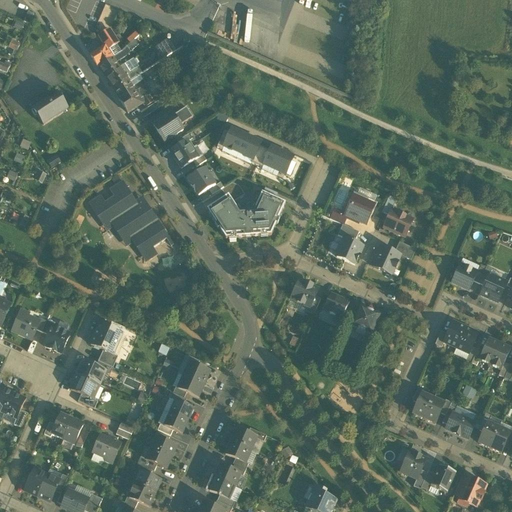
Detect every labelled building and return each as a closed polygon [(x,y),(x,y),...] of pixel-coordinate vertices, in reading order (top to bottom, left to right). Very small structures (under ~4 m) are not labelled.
[(344,0),(341,7),(349,10),(352,2),(351,2),(352,0),(344,0)] [(24,23),(29,25),(34,15),(28,13),(24,23)] [(99,37),(102,43),(110,38),(111,39),(113,37),(109,31),(99,37)] [(98,68),(99,68),(113,58),(121,53),(116,46),(115,46),(111,39),(110,38),(102,43),(105,47),(90,56),(98,68)] [(155,48),(163,60),(176,51),(168,39),(155,48)] [(8,47),(16,51),(19,43),(11,40),(8,47)] [(131,52),(138,46),(134,41),(130,44),(127,47),(129,50),(130,49),(131,52)] [(185,50),(191,56),(194,54),(198,46),(192,43),(185,50)] [(130,53),(129,50),(127,47),(121,52),(122,53),(125,58),(130,53)] [(116,63),(125,58),(122,53),(121,53),(113,58),(116,63)] [(99,68),(105,77),(119,68),(116,63),(113,58),(99,68)] [(0,70),(7,72),(10,63),(0,59),(0,70)] [(132,60),(124,65),(130,73),(138,68),(132,60)] [(142,74),(138,68),(130,73),(124,65),(119,68),(129,83),(142,74)] [(114,92),(129,83),(119,68),(105,77),(114,92)] [(143,81),(146,86),(152,82),(149,77),(143,81)] [(143,81),(132,88),(135,92),(140,89),(145,86),(146,86),(143,81)] [(120,102),(135,92),(132,88),(129,83),(114,92),(120,102)] [(145,86),(140,89),(145,97),(147,96),(150,94),(145,86)] [(140,100),(145,97),(140,89),(135,92),(140,100)] [(37,116),(43,125),(68,109),(57,92),(32,109),(33,110),(32,111),(35,117),(37,116)] [(152,103),(147,96),(145,97),(140,100),(135,92),(120,102),(128,114),(144,103),(146,107),(152,103)] [(148,108),(151,114),(162,107),(158,102),(148,108)] [(186,108),(173,116),(180,126),(193,118),(186,108)] [(131,119),(135,124),(143,119),(140,114),(131,119)] [(173,116),(172,114),(153,127),(164,144),(183,131),(181,128),(180,126),(173,116)] [(229,156),(236,159),(247,135),(243,133),(243,135),(232,130),(230,134),(224,148),(231,151),(229,156)] [(222,151),(224,148),(230,134),(224,132),(217,148),(222,151)] [(177,142),(180,147),(187,143),(192,140),(189,135),(177,142)] [(251,136),(247,135),(236,159),(244,162),(246,158),(253,161),(254,159),(259,147),(261,143),(250,138),(251,136)] [(19,146),(27,150),(30,143),(22,140),(19,146)] [(180,147),(170,154),(181,171),(193,163),(203,157),(196,146),(191,150),(187,143),(180,147)] [(259,161),(264,150),(259,147),(254,159),(259,161)] [(263,166),(264,166),(262,169),(261,170),(272,175),(275,171),(284,175),(285,176),(286,175),(290,177),(296,164),(291,162),(294,158),(272,148),(270,152),(264,164),(263,166)] [(264,150),(259,161),(264,164),(270,152),(264,150)] [(16,154),(13,161),(21,164),(24,157),(16,154)] [(48,162),(52,168),(60,163),(56,157),(48,162)] [(193,163),(196,168),(206,161),(203,157),(193,163)] [(204,170),(188,181),(191,186),(191,187),(191,186),(195,192),(194,192),(195,193),(199,197),(208,191),(215,187),(204,170)] [(6,179),(14,181),(17,174),(8,171),(6,179)] [(284,175),(275,171),(272,175),(282,180),(284,175)] [(144,255),(149,261),(158,256),(153,249),(169,239),(151,211),(148,213),(139,200),(136,202),(123,182),(109,191),(114,198),(105,203),(100,196),(88,204),(102,225),(105,223),(109,230),(113,228),(122,241),(124,239),(129,246),(133,244),(141,256),(144,255)] [(220,183),(215,187),(208,191),(212,196),(223,188),(220,183)] [(265,188),(263,194),(275,200),(278,194),(265,188)] [(359,191),(356,198),(373,205),(376,198),(359,191)] [(275,218),(278,219),(285,204),(275,200),(263,194),(262,194),(255,209),(259,211),(257,215),(251,216),(251,215),(242,216),(236,217),(234,212),(237,210),(228,196),(207,210),(216,224),(219,222),(222,227),(219,229),(226,239),(229,239),(231,235),(236,234),(236,239),(246,238),(246,237),(251,237),(251,238),(260,237),(260,233),(264,232),(267,236),(271,236),(276,225),(272,223),(275,218)] [(347,217),(367,226),(371,216),(369,215),(373,206),(373,205),(356,198),(355,197),(351,207),(349,206),(345,215),(345,216),(347,217)] [(389,197),(382,213),(388,215),(391,208),(393,209),(397,201),(389,197)] [(142,198),(139,200),(148,213),(151,211),(142,198)] [(331,220),(343,226),(347,217),(345,216),(345,215),(335,211),(331,220)] [(384,229),(405,238),(413,221),(392,212),(384,229)] [(23,226),(27,217),(20,214),(16,223),(23,226)] [(359,233),(343,226),(338,237),(345,240),(345,239),(354,244),(359,233)] [(495,232),(487,234),(490,241),(497,238),(495,232)] [(336,258),(354,266),(362,247),(354,244),(345,239),(345,240),(336,258)] [(400,256),(411,261),(416,250),(399,243),(394,254),(400,256)] [(373,268),(391,276),(394,269),(395,269),(398,264),(397,263),(400,256),(394,254),(382,248),(373,268)] [(462,259),(460,265),(477,273),(480,267),(462,259)] [(451,283),(469,291),(473,282),(477,273),(460,265),(451,283)] [(478,284),(486,268),(481,266),(480,267),(477,273),(473,282),(478,284)] [(492,271),(486,268),(478,284),(484,287),(489,276),(492,271)] [(503,276),(492,271),(489,276),(501,281),(503,276)] [(480,296),(497,304),(503,291),(501,290),(504,282),(501,281),(489,276),(484,287),(480,296)] [(21,285),(12,282),(10,287),(18,291),(21,285)] [(308,308),(310,309),(315,297),(318,290),(312,287),(312,286),(306,284),(305,285),(299,282),(291,300),(308,308)] [(330,295),(323,312),(342,320),(345,311),(349,303),(330,295)] [(306,313),(313,316),(321,300),(315,297),(310,309),(308,308),(306,313)] [(0,327),(1,328),(11,306),(0,301),(0,327)] [(352,327),(371,336),(377,322),(380,317),(360,308),(352,327)] [(351,314),(345,311),(342,320),(338,328),(343,330),(351,314)] [(18,336),(31,342),(36,331),(40,323),(27,318),(28,315),(22,312),(19,319),(22,320),(18,327),(21,328),(18,336)] [(12,333),(15,334),(18,327),(22,320),(19,319),(12,333)] [(42,334),(42,333),(46,323),(41,320),(40,323),(36,331),(42,334)] [(47,322),(46,323),(42,333),(48,337),(53,327),(54,325),(47,322)] [(370,339),(375,341),(383,325),(377,322),(371,336),(370,339)] [(59,323),(57,329),(66,333),(69,327),(59,323)] [(444,343),(456,349),(465,329),(453,323),(447,335),(444,343)] [(103,352),(112,356),(112,355),(122,335),(122,334),(100,324),(90,346),(103,352)] [(54,352),(61,355),(70,335),(66,333),(57,329),(53,327),(48,337),(44,347),(51,350),(52,349),(55,350),(54,352)] [(478,335),(465,329),(456,349),(469,355),(472,348),(478,335)] [(435,345),(441,348),(444,343),(447,335),(441,332),(435,345)] [(127,337),(122,335),(112,355),(118,358),(127,337)] [(479,362),(490,367),(500,344),(489,340),(482,354),(479,362)] [(511,349),(500,344),(490,367),(501,371),(504,364),(511,349)] [(466,362),(471,364),(477,352),(477,351),(472,348),(469,355),(466,361),(466,362)] [(469,355),(456,349),(453,355),(466,361),(469,355)] [(98,363),(113,369),(118,358),(112,355),(112,356),(103,352),(98,363)] [(471,364),(476,367),(479,362),(482,354),(477,352),(471,364)] [(190,364),(197,367),(199,362),(188,357),(186,363),(189,365),(190,364)] [(77,376),(99,386),(104,373),(105,372),(96,368),(83,362),(77,376)] [(177,374),(184,377),(189,365),(186,363),(183,362),(177,374)] [(110,375),(113,369),(98,363),(96,368),(105,372),(104,373),(110,375)] [(189,365),(184,377),(204,386),(210,373),(197,367),(190,364),(189,365)] [(498,377),(504,379),(510,366),(504,364),(501,371),(498,377)] [(92,401),(99,386),(77,376),(70,391),(81,396),(92,401)] [(198,399),(204,386),(184,377),(178,390),(186,393),(198,399)] [(0,412),(4,415),(13,395),(0,388),(0,412)] [(467,388),(463,395),(472,399),(476,392),(467,388)] [(173,394),(184,399),(186,393),(178,390),(175,389),(173,394)] [(412,402),(418,404),(422,395),(424,391),(418,389),(412,402)] [(176,402),(184,406),(187,400),(184,399),(173,394),(170,393),(168,398),(169,399),(176,402)] [(25,400),(13,395),(4,415),(16,420),(21,411),(25,400)] [(413,415),(424,420),(433,400),(422,395),(418,404),(413,415)] [(97,403),(92,401),(81,396),(78,403),(94,410),(97,403)] [(170,415),(176,402),(169,399),(164,412),(170,415)] [(444,405),(433,400),(424,420),(435,425),(440,414),(444,405)] [(440,414),(445,416),(449,407),(451,404),(445,401),(444,405),(440,414)] [(176,402),(170,415),(187,422),(189,416),(190,417),(193,410),(184,406),(176,402)] [(442,424),(447,426),(452,415),(453,415),(455,410),(449,407),(445,416),(442,424)] [(472,424),(476,416),(457,407),(455,410),(453,415),(472,424)] [(13,426),(20,429),(27,414),(21,411),(16,420),(13,426)] [(184,428),(187,422),(170,415),(164,427),(173,431),(182,435),(185,428),(184,428)] [(447,426),(446,430),(468,440),(474,425),(472,424),(453,415),(452,415),(447,426)] [(478,431),(484,434),(488,425),(491,418),(491,417),(486,415),(478,431)] [(52,435),(63,440),(72,421),(60,416),(56,426),(52,435)] [(491,418),(488,425),(499,430),(502,423),(491,418)] [(83,426),(72,421),(63,440),(63,441),(74,446),(83,426)] [(44,435),(50,438),(52,435),(56,426),(49,423),(44,435)] [(511,428),(511,426),(502,423),(499,430),(510,434),(511,428)] [(116,435),(129,441),(134,430),(121,424),(116,435)] [(164,427),(160,425),(157,431),(170,437),(173,431),(164,427)] [(490,449),(499,430),(488,425),(484,434),(479,445),(490,449)] [(236,430),(231,443),(251,452),(256,440),(257,439),(247,435),(236,430)] [(256,440),(264,443),(266,437),(250,430),(247,435),(257,439),(256,440)] [(510,434),(499,430),(490,449),(501,454),(505,443),(510,434)] [(76,447),(81,449),(88,433),(83,431),(76,447)] [(156,439),(167,444),(169,439),(157,433),(154,438),(156,439)] [(93,454),(106,459),(106,457),(113,460),(120,446),(101,437),(93,454)] [(156,439),(151,450),(171,459),(176,448),(167,444),(156,439)] [(245,464),(251,452),(231,443),(225,456),(235,460),(245,464)] [(166,470),(171,459),(151,450),(146,461),(157,466),(166,470)] [(416,480),(417,480),(421,471),(426,460),(410,453),(401,473),(416,480)] [(137,466),(139,467),(152,472),(154,473),(157,466),(146,461),(141,458),(137,466)] [(233,466),(234,466),(231,471),(240,475),(240,476),(243,477),(246,471),(248,465),(245,464),(235,460),(233,466)] [(220,466),(215,479),(235,488),(240,476),(240,475),(231,471),(220,466)] [(431,487),(447,494),(456,474),(439,466),(435,476),(430,487),(431,487)] [(149,478),(152,472),(139,467),(137,472),(140,474),(149,478)] [(25,492),(37,498),(47,476),(34,470),(25,492)] [(413,487),(420,490),(421,489),(427,474),(421,471),(417,480),(416,480),(413,487)] [(421,489),(428,492),(431,487),(430,487),(435,476),(428,472),(427,474),(421,489)] [(134,486),(155,496),(160,483),(149,478),(140,474),(134,486)] [(60,481),(47,476),(37,498),(50,503),(55,492),(60,481)] [(55,492),(61,495),(68,479),(62,476),(60,481),(55,492)] [(229,501),(235,488),(215,479),(209,492),(220,497),(229,501)] [(456,490),(462,492),(467,481),(461,479),(456,490)] [(458,500),(459,500),(469,505),(476,508),(479,501),(480,502),(484,495),(483,494),(486,487),(468,479),(467,481),(462,492),(460,498),(458,500)] [(302,499),(308,502),(315,488),(309,485),(302,499)] [(138,503),(149,508),(155,496),(134,486),(129,499),(138,503)] [(315,487),(315,488),(308,502),(306,508),(314,511),(331,511),(336,501),(324,495),(326,492),(315,487)] [(454,495),(460,498),(462,492),(456,490),(454,495)] [(61,508),(69,511),(83,511),(84,511),(89,500),(88,500),(69,491),(61,508)] [(84,511),(83,511),(96,511),(102,500),(91,495),(88,500),(89,500),(84,511)] [(228,507),(232,509),(235,503),(229,501),(220,497),(217,502),(228,507)] [(127,498),(124,504),(135,509),(138,503),(129,499),(127,498)] [(467,508),(469,505),(459,500),(457,504),(467,508)] [(127,511),(133,511),(135,509),(124,504),(119,501),(116,507),(124,511),(124,510),(127,511)] [(214,508),(221,511),(225,511),(228,507),(217,502),(214,508)]
